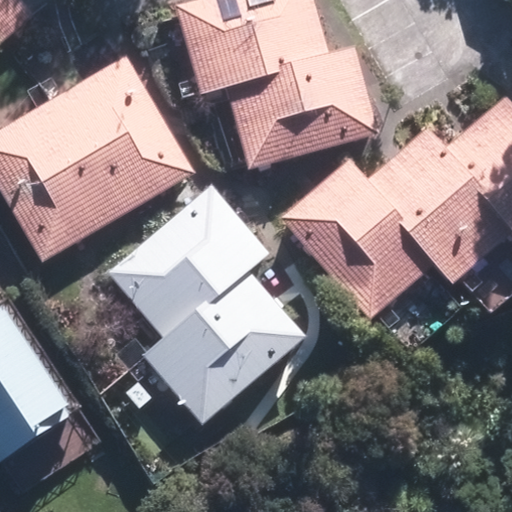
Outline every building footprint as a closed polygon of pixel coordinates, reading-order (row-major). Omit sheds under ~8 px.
[(0,0),(0,38),(25,17),(10,0),(0,0)] [(268,70),(321,56),(306,0),(197,0),(168,8),(192,98),(220,91),(270,77),(268,70)] [(270,77),(220,91),(241,172),(372,137),(348,49),(321,56),(268,70),(270,77)] [(0,205),(34,264),(187,175),(119,59),(0,127),(0,205)] [(511,117),(498,101),(437,151),(472,192),(466,196),(501,238),(511,252),(511,117)] [(472,192),(437,151),(420,130),(358,183),(394,225),(387,229),(421,271),(438,291),(501,238),(466,196),(472,192)] [(358,325),(421,271),(387,229),(394,225),(358,183),(341,162),(270,221),(358,325)] [(202,310),(242,275),(264,256),(203,186),(99,274),(154,337),(155,339),(196,304),(202,310)] [(134,358),(192,427),(295,340),(242,275),(202,310),(196,304),(155,339),(134,358)] [(0,461),(64,420),(0,321),(0,461)]
